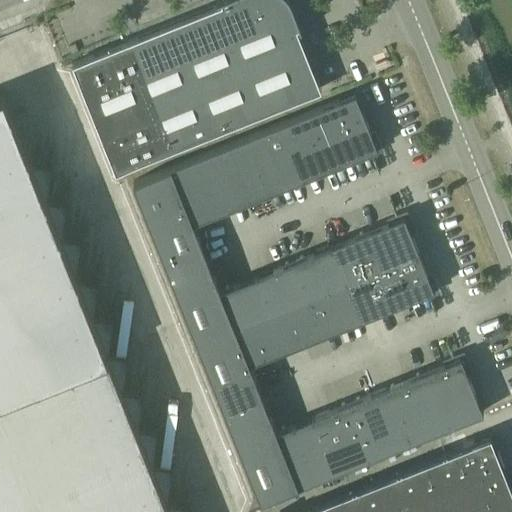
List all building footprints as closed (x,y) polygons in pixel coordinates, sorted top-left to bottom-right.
[(217,0),(218,1),(219,0),(220,0),(222,2),(73,61),(117,169),(322,87),(298,26),(300,25),(301,28),(302,28),(292,3),(291,0),(217,0)] [(0,511),(186,511),(188,503),(168,500),(173,466),(153,463),(158,429),(138,426),(143,392),(124,389),(129,355),(109,352),(114,317),(94,315),(99,280),(79,277),(77,273),(82,238),(62,235),(67,201),(48,198),(53,164),(33,161),(5,90),(0,91),(0,511)] [(194,220),(370,150),(375,138),(357,91),(134,180),(262,499),(484,410),(466,363),(453,358),(277,428),(251,361),(427,291),(432,279),(409,222),(397,217),(221,287),(194,220)] [(511,482),(492,432),(400,468),(418,511),(442,511),(467,502),(511,484),(511,482)] [(418,511),(400,468),(289,511),(418,511)] [(511,511),(511,484),(467,502),(470,511),(511,511)] [(470,511),(467,502),(442,511),(470,511)]
